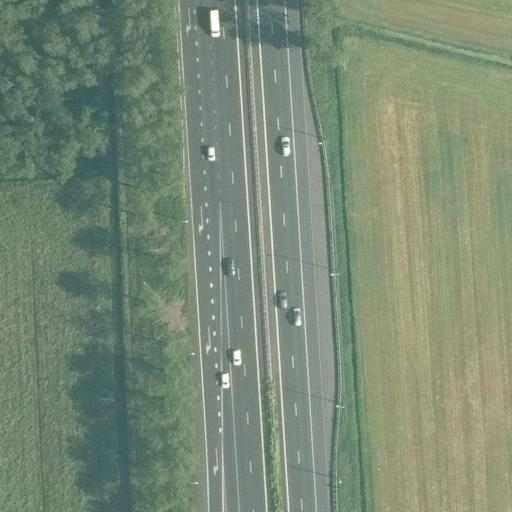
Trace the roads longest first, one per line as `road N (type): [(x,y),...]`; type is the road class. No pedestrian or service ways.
road 1 (motorway): [(308,511),(279,0)]
road 2 (motorway): [(213,0),(241,433)]
